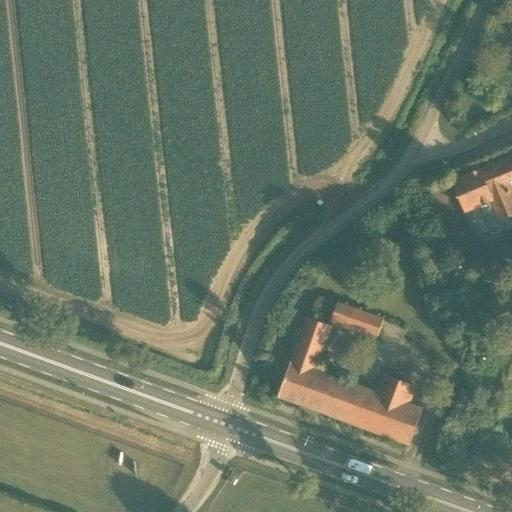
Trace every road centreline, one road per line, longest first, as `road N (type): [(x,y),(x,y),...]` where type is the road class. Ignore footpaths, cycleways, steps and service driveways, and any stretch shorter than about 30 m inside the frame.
road 1 (unclassified): [(226,426),(304,256),(360,206),(412,176)]
road 2 (primary): [(464,511),(226,426)]
road 3 (primary): [(226,426),(0,343)]
road 4 (unclassified): [(412,176),(475,0)]
